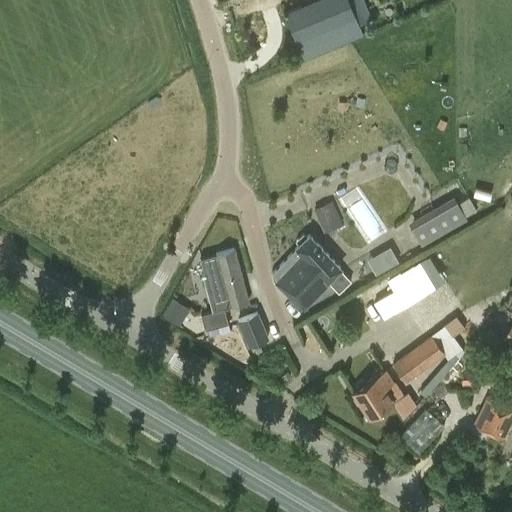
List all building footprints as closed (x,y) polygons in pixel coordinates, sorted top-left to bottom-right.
[(348,0),(311,0),(284,12),(303,58),(363,34),(348,0)] [(421,245),(467,218),(454,195),(408,222),(421,245)] [(315,208),(324,232),(334,228),(342,225),(332,201),(315,208)] [(296,240),(299,244),(271,272),(273,280),(303,309),(328,284),(326,282),(327,280),(339,292),(351,280),(340,267),(315,242),(308,235),(307,236),(304,233),(296,240)] [(248,301),(234,248),(214,253),(214,254),(199,258),(207,287),(222,283),(229,306),(248,301)] [(375,276),(391,265),(393,266),(397,263),(386,248),(365,262),(375,276)] [(188,307),(173,297),(164,313),(179,323),(188,307)] [(231,328),(225,311),(205,317),(212,335),(231,328)] [(269,337),(258,311),(236,320),(247,346),(269,337)] [(457,314),(434,325),(448,353),(460,347),(452,331),(463,326),(457,314)] [(405,381),(444,353),(431,333),(426,337),(391,362),(405,381)] [(393,382),(385,369),(352,390),(369,416),(393,401),(384,387),(393,382)] [(481,428),(497,436),(504,439),(511,420),(511,409),(485,397),(473,424),(481,428)] [(418,452),(444,425),(427,410),(401,437),(418,452)]
